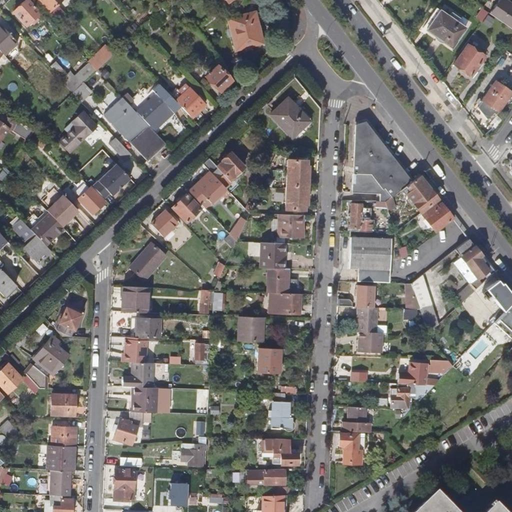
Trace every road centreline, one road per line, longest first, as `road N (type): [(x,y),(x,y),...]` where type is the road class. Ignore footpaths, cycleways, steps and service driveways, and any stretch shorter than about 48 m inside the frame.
road 1 (residential): [(333,91),(316,504)]
road 2 (residential): [(302,50),(97,243)]
road 3 (residential): [(90,511),(97,243)]
road 4 (primary): [(475,172),(342,0)]
road 5 (primary): [(381,92),(511,259)]
road 6 (residential): [(97,243),(0,335)]
